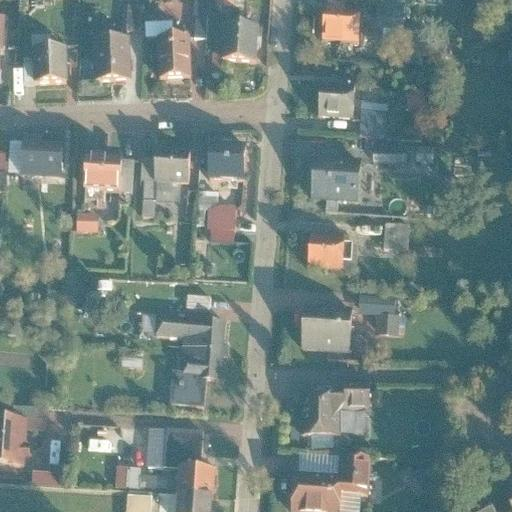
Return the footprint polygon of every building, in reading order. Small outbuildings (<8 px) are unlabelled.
[(218,0),(218,10),(238,10),(237,0),(218,0)] [(143,35),(145,7),(131,6),(129,33),(143,35)] [(360,20),(361,11),(325,8),(323,41),(358,44),(360,20)] [(210,40),(211,19),(198,18),(197,40),(210,40)] [(373,45),(375,22),(360,20),(358,44),(373,45)] [(259,65),(263,28),(229,25),(225,61),(259,65)] [(196,79),(194,38),(159,40),(161,80),(196,79)] [(135,82),(133,39),(96,40),(98,83),(135,82)] [(70,83),(69,49),(37,50),(37,65),(38,84),(70,83)] [(224,57),(215,56),(213,77),(223,78),(224,57)] [(38,84),(37,65),(25,66),(26,85),(38,84)] [(353,122),(356,83),(344,82),(344,87),(321,86),(318,119),(353,122)] [(427,91),(409,94),(413,113),(431,110),(427,91)] [(386,143),(388,106),(362,105),(360,142),(386,143)] [(24,176),(65,180),(67,147),(44,145),(45,136),(27,136),(24,176)] [(407,168),(408,148),(375,147),(375,167),(407,168)] [(251,148),(214,148),(214,185),(251,185),(251,148)] [(193,154),(159,153),(159,162),(158,186),(192,187),(193,154)] [(8,156),(0,156),(0,177),(9,177),(8,156)] [(127,162),(90,160),(89,192),(124,194),(127,162)] [(158,186),(159,162),(144,161),(143,184),(146,184),(144,219),(157,220),(158,186)] [(361,163),(317,161),(315,202),(358,205),(361,163)] [(137,162),(127,162),(124,194),(134,195),(137,162)] [(238,234),(240,207),(214,205),(213,233),(238,234)] [(82,216),(81,235),(103,235),(103,216),(82,216)] [(410,229),(387,228),(386,254),(409,255),(410,229)] [(333,239),(310,237),(307,272),(343,274),(345,235),(334,234),(333,239)] [(213,300),(189,297),(188,311),(212,314),(213,300)] [(396,302),(362,300),(361,319),(379,320),(377,339),(394,340),(396,302)] [(354,312),(307,309),(303,355),(351,359),(354,312)] [(185,341),(184,355),(225,358),(228,324),(160,318),(158,339),(185,341)] [(209,382),(223,384),(225,358),(184,355),(182,377),(176,376),(173,408),(207,411),(209,382)] [(438,399),(384,398),(383,410),(438,411),(438,399)] [(372,401),(302,401),(301,442),(342,442),(342,417),(372,416),(372,401)] [(31,423),(0,420),(0,468),(27,471),(31,423)] [(206,436),(169,434),(168,471),(182,472),(181,498),(217,499),(218,472),(205,471),(206,436)] [(340,477),(295,475),(292,511),(361,511),(362,501),(370,501),(371,462),(341,461),(340,477)] [(141,492),(145,471),(122,468),(119,488),(141,492)] [(441,483),(430,468),(413,479),(424,495),(441,483)] [(67,474),(36,472),(35,488),(66,490),(67,474)] [(445,511),(447,488),(437,488),(435,511),(445,511)] [(216,511),(217,499),(181,498),(179,511),(216,511)] [(154,511),(155,501),(131,499),(130,511),(154,511)]
